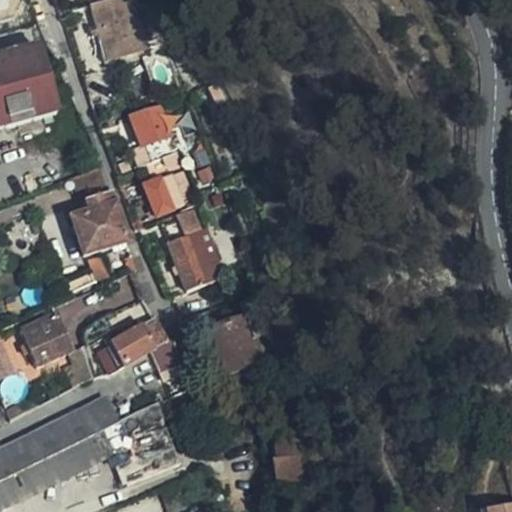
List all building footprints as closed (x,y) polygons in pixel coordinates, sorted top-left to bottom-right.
[(0,0),(0,16),(13,13),(11,9),(9,0),(0,0)] [(128,0),(114,0),(89,8),(95,28),(99,38),(97,39),(104,65),(120,61),(118,55),(138,50),(135,41),(145,39),(136,8),(132,9),(128,0)] [(99,38),(95,28),(88,30),(91,40),(97,39),(99,38)] [(118,55),(120,61),(149,51),(145,39),(135,41),(138,50),(118,55)] [(0,131),(56,116),(37,52),(0,62),(0,131)] [(162,108),(132,119),(141,150),(134,154),(141,168),(146,166),(158,162),(162,159),(180,154),(162,108)] [(184,166),(180,154),(162,159),(164,166),(166,168),(171,170),(176,169),(184,166)] [(158,162),(146,166),(151,180),(163,176),(158,162)] [(121,230),(100,171),(73,181),(81,205),(87,204),(90,216),(71,222),(84,259),(126,245),(121,230)] [(193,196),(183,174),(172,178),(182,200),(193,196)] [(182,200),(172,178),(161,183),(164,193),(169,191),(176,211),(185,208),(182,200)] [(164,193),(161,183),(146,189),(145,189),(156,219),(176,211),(169,191),(164,193)] [(121,191),(124,198),(139,192),(136,185),(121,191)] [(139,192),(124,198),(126,205),(143,201),(139,192)] [(185,240),(201,234),(193,212),(177,218),(178,222),(185,240)] [(211,263),(201,234),(185,240),(178,222),(162,228),(186,294),(225,279),(217,259),(211,263)] [(65,298),(92,285),(88,275),(60,287),(65,298)] [(257,301),(237,309),(241,320),(206,333),(222,378),(265,361),(259,340),(270,336),(257,301)] [(315,315),(311,307),(303,310),(306,319),(315,315)] [(53,318),(49,311),(15,326),(35,370),(73,354),(56,317),(53,318)] [(112,334),(103,318),(96,322),(86,329),(80,338),(83,351),(90,347),(112,334)] [(137,322),(112,334),(90,347),(97,362),(105,379),(106,380),(124,370),(112,346),(141,330),(137,322)] [(154,324),(151,325),(141,330),(112,346),(124,370),(151,355),(162,379),(181,371),(173,341),(166,345),(154,324)] [(74,366),(78,386),(81,384),(93,378),(88,366),(85,361),(74,366)] [(97,362),(88,366),(93,378),(93,380),(105,379),(97,362)] [(9,423),(0,427),(0,455),(93,409),(81,384),(78,386),(9,423)] [(93,409),(0,455),(0,483),(118,425),(107,402),(93,409)] [(157,406),(127,421),(130,428),(107,441),(116,461),(127,488),(180,467),(157,406)] [(127,421),(118,425),(0,483),(0,511),(6,511),(116,461),(107,441),(130,428),(127,421)] [(318,461),(315,441),(309,442),(307,433),(274,438),(279,462),(273,462),(277,487),(315,481),(312,461),(318,461)] [(178,511),(203,504),(202,474),(184,481),(162,489),(168,511),(178,511)]
